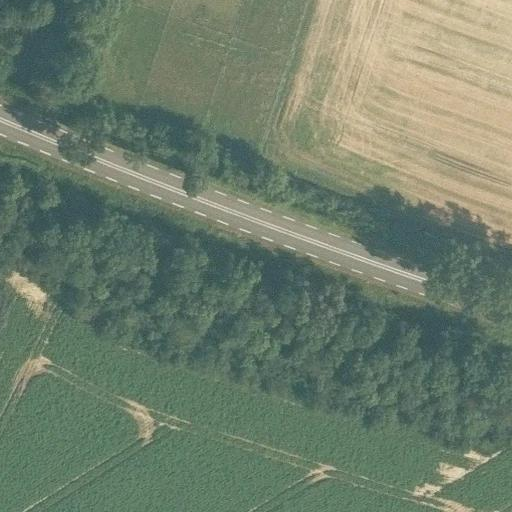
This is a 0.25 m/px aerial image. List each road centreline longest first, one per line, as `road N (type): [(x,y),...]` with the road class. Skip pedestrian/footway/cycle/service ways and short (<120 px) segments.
road 1 (primary): [(511,303),(328,244),(0,117)]
road 2 (tertiary): [(0,115),(48,0)]
